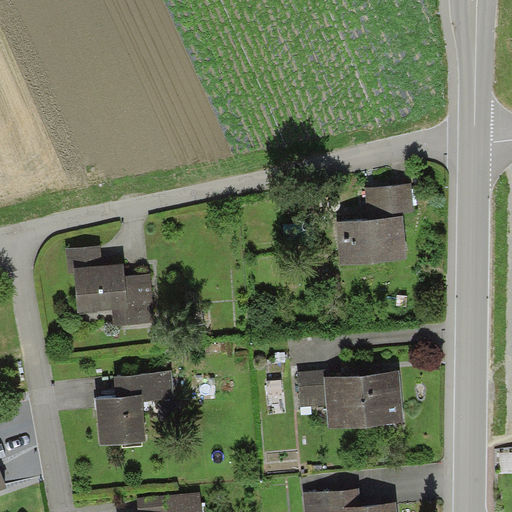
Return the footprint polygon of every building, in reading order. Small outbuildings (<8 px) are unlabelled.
[(415,178),(364,183),(367,209),(336,212),(341,256),(407,249),(403,209),(418,208),(415,178)] [(74,261),(102,257),(100,240),(66,244),(69,268),(75,268),(74,261)] [(102,257),(74,261),(75,268),(78,304),(113,301),(115,320),(154,317),(149,269),(125,271),(123,255),(105,257),(102,257)] [(336,368),(324,369),(327,400),(328,421),(403,415),(399,363),(336,368)] [(301,402),(327,400),(324,369),(324,365),(298,368),(301,402)] [(115,370),(116,388),(142,386),(143,396),(167,394),(164,366),(115,370)] [(116,388),(96,390),(97,398),(100,435),(146,431),(143,396),(142,386),(116,388)] [(358,483),(303,488),(305,511),(397,511),(395,493),(364,496),(359,496),(358,483)] [(138,494),(139,511),(203,511),(201,489),(138,494)]
